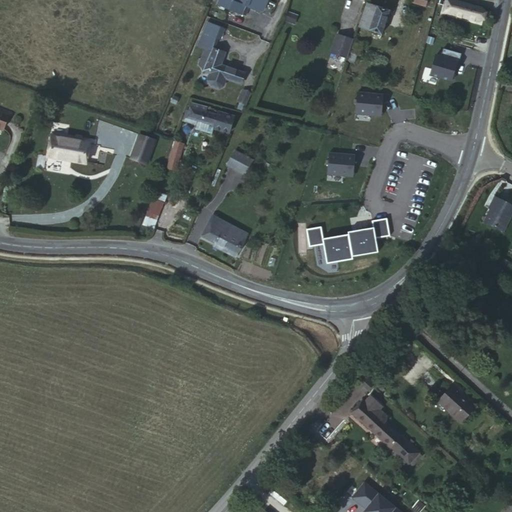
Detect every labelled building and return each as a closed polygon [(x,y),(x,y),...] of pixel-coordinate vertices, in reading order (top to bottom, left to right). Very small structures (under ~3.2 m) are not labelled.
[(219,0),(217,5),(229,10),(233,0),(219,0)] [(247,0),(233,0),(229,10),(241,15),(247,0)] [(479,21),(482,8),(450,0),(447,0),(444,12),(479,21)] [(368,4),(366,11),(376,14),(370,30),(382,34),(389,11),(368,4)] [(297,10),(289,7),(287,13),(295,16),(297,10)] [(376,14),(366,11),(360,27),(370,30),(376,14)] [(353,41),(338,35),(331,53),(347,58),(353,41)] [(355,63),(361,43),(356,41),(349,61),(355,63)] [(205,66),(203,70),(210,73),(208,80),(210,84),(219,87),(223,85),(225,78),(236,82),(240,72),(220,66),(225,53),(212,48),(211,52),(205,66)] [(436,56),(431,75),(452,81),(458,62),(459,62),(462,54),(444,49),(441,57),(436,56)] [(199,64),(205,66),(211,52),(208,50),(207,52),(204,51),(199,64)] [(240,72),(236,82),(241,84),(244,73),(240,72)] [(357,93),(355,114),(381,116),(383,95),(374,94),(374,96),(368,95),(368,94),(357,93)] [(194,123),(199,124),(200,121),(215,126),(214,129),(228,133),(234,116),(219,112),(218,115),(191,107),(190,111),(188,110),(186,117),(187,117),(186,122),(194,124),(194,123)] [(0,128),(2,129),(8,115),(0,112),(0,128)] [(200,121),(199,124),(197,129),(213,134),(214,129),(215,126),(200,121)] [(132,153),(148,159),(154,141),(139,135),(132,153)] [(47,155),(85,162),(89,143),(81,142),(76,141),(50,137),(47,155)] [(184,144),(176,142),(168,168),(176,170),(184,144)] [(253,161),(235,151),(228,164),(245,174),(253,161)] [(132,153),(130,158),(146,163),(148,159),(132,153)] [(329,153),(327,174),(354,176),(355,155),(346,154),(346,155),(340,155),(340,154),(329,153)] [(491,210),(497,199),(495,197),(489,209),(491,210)] [(511,215),(511,205),(497,199),(491,210),(485,223),(504,232),(511,215)] [(163,204),(153,200),(148,211),(158,215),(163,204)] [(243,238),(246,233),(212,216),(202,235),(235,253),(238,247),(243,238)] [(322,226),(307,229),(310,246),(324,243),(328,264),(354,259),(354,256),(381,253),(378,237),(391,235),(387,218),(372,221),(373,228),(348,231),(349,234),(324,239),(322,226)] [(397,364),(389,357),(379,368),(386,376),(397,364)] [(361,371),(354,381),(355,383),(364,373),(361,371)] [(374,383),(364,373),(355,383),(366,393),(374,383)] [(475,407),(452,386),(438,402),(460,423),(475,407)] [(369,397),(363,403),(386,423),(387,422),(388,418),(380,411),(382,409),(369,397)] [(386,423),(363,403),(362,402),(352,413),(391,448),(395,443),(402,448),(407,442),(386,423)] [(395,443),(391,448),(409,464),(412,460),(406,454),(412,447),(407,442),(402,448),(395,443)] [(419,453),(412,447),(406,454),(412,460),(419,453)] [(412,460),(409,464),(412,467),(421,455),(419,453),(412,460)] [(445,491),(441,487),(436,492),(440,496),(445,491)]
